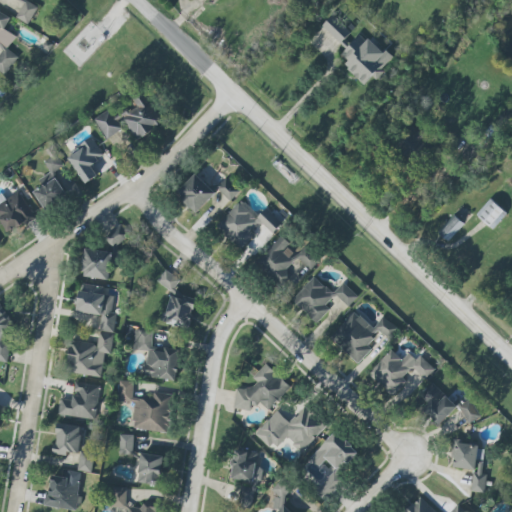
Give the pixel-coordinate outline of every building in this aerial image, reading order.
[(15,17),(28,25),(38,8),(25,1),(15,17)] [(10,18),(0,12),(0,44),(2,46),(0,49),(0,71),(6,75),(18,56),(7,50),(16,36),(4,29),(10,18)] [(346,32),(330,17),(327,20),(343,35),(346,32)] [(340,42),(344,36),(325,22),(321,27),(340,42)] [(365,84),(390,57),(369,38),(357,50),(350,44),(337,58),(365,84)] [(106,140),(127,127),(134,139),(162,122),(144,93),(132,100),(135,105),(114,118),(109,109),(93,119),(106,140)] [(409,127),(397,149),(422,162),(430,147),(420,142),(424,134),(409,127)] [(84,184),(98,176),(91,164),(103,157),(93,139),(67,154),(84,184)] [(44,209),(77,190),(55,154),(43,162),(50,173),(38,180),(42,186),(33,192),(44,209)] [(196,214),(216,193),(195,174),(176,195),(196,214)] [(216,188),(229,202),(240,192),(227,178),(216,188)] [(36,214),(17,191),(1,204),(0,203),(0,221),(10,235),(36,214)] [(475,215),(492,230),(506,214),(490,199),(475,215)] [(463,224),(452,214),(436,232),(447,242),(463,224)] [(113,248),(129,235),(120,224),(104,238),(113,248)] [(310,270),(321,259),(306,244),(297,254),(280,237),(256,261),(283,289),(306,266),(310,270)] [(82,278),(110,279),(111,251),(84,250),(82,278)] [(179,280),(165,270),(157,282),(171,291),(179,280)] [(358,296),(343,283),(333,294),(313,276),(292,300),(317,323),(329,309),(325,305),(334,295),(348,307),(358,296)] [(101,377),(104,354),(109,354),(117,296),(103,295),(103,287),(80,284),(77,312),(101,315),(97,344),(71,340),(67,373),(101,377)] [(197,301),(174,293),(164,321),(187,329),(197,301)] [(0,362),(7,363),(10,344),(6,344),(10,317),(1,316),(3,307),(0,306),(0,362)] [(360,363),(371,348),(368,346),(378,332),(391,340),(399,329),(381,317),(374,327),(351,311),(330,343),(360,363)] [(147,352),(144,376),(176,381),(180,350),(151,346),(152,334),(127,331),(124,348),(147,352)] [(435,370),(420,355),(415,360),(408,352),(401,360),(391,350),(368,373),(391,396),(405,382),(402,378),(412,368),(424,380),(435,370)] [(232,401),(247,414),(258,401),(269,411),(290,386),(266,365),(243,392),(242,391),(232,401)] [(169,433),(173,395),(152,392),(152,399),(133,397),(134,382),(119,380),(117,401),(135,403),(132,429),(169,433)] [(58,414),(94,420),(100,386),(75,382),(71,401),(60,399),(58,414)] [(439,425),(457,406),(432,384),(420,397),(427,403),(421,409),(439,425)] [(481,416),(470,399),(458,407),(469,424),(481,416)] [(301,453),(327,425),(305,405),(289,423),(276,411),(254,434),(272,450),(284,437),(301,453)] [(81,426),(57,424),(54,454),(69,456),(69,452),(79,453),(81,426)] [(359,453),(336,431),(303,466),(312,475),(327,460),(336,468),(315,490),(326,501),(345,480),(339,474),(359,453)] [(119,455),(132,455),(133,435),(119,435),(119,455)] [(470,492),(484,493),(486,474),(481,474),(484,446),(454,443),(451,467),(473,470),(470,492)] [(232,479),(254,482),(257,452),(235,449),(232,479)] [(93,452),(79,451),(78,471),(92,472),(93,452)] [(159,485),(163,457),(141,454),(137,482),(159,485)] [(80,480),(50,476),(46,505),(76,508),(80,480)] [(271,490),(278,496),(270,505),(275,509),(294,489),(282,478),(271,490)] [(240,480),(240,506),(254,507),(255,480),(240,480)] [(154,511),(155,506),(126,506),(127,488),(111,488),(110,509),(127,509),(127,511),(154,511)] [(464,511),(457,505),(450,511),(435,511),(419,496),(403,511),(464,511)]
